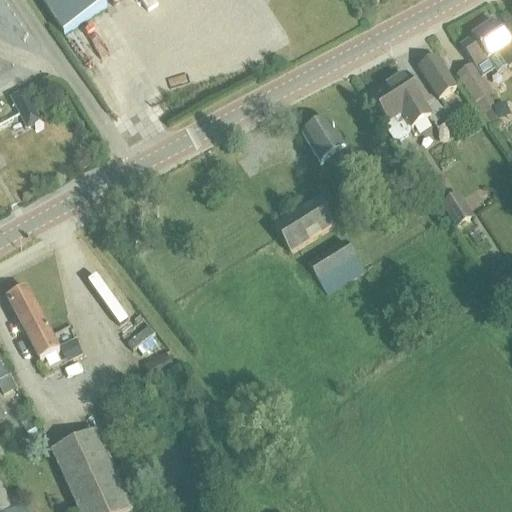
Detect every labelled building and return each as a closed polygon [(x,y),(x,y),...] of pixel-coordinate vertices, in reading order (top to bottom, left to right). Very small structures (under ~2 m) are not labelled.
[(40,0),(64,36),(119,0),(40,0)] [(473,66),(457,77),(489,126),(494,122),(488,112),(496,107),(490,97),(493,95),(478,71),(489,63),(497,76),(508,69),(509,71),(511,68),(511,48),(496,24),(461,48),(473,66)] [(197,78),(220,70),(214,53),(191,61),(197,78)] [(419,69),(439,101),(457,89),(437,58),(419,69)] [(406,77),(373,99),(389,124),(384,127),(394,141),(400,142),(410,136),(411,130),(431,117),(422,103),(422,102),(406,77)] [(27,131),(40,124),(25,94),(12,100),(27,131)] [(492,112),(503,125),(511,117),(511,107),(505,100),(492,112)] [(338,181),(357,169),(351,159),(347,152),(328,123),(302,139),(321,169),(328,164),(338,181)] [(274,230),(291,257),(336,229),(319,202),(274,230)] [(450,203),(441,209),(456,232),(475,220),(463,203),(454,209),(450,203)] [(328,300),(355,283),(354,283),(365,276),(357,262),(358,262),(347,244),(308,269),(328,300)] [(27,291),(7,301),(21,327),(23,326),(36,351),(34,351),(40,364),(60,354),(27,291)] [(77,343),(62,350),(68,364),(84,357),(77,343)] [(144,366),(153,383),(176,371),(167,354),(144,366)] [(0,389),(5,399),(18,392),(0,357),(0,356),(0,389)] [(32,421),(23,426),(30,439),(31,438),(37,449),(43,446),(38,435),(38,434),(32,421)] [(77,511),(132,511),(97,434),(52,454),(77,511)] [(0,485),(0,511),(8,511),(12,511),(0,485)]
